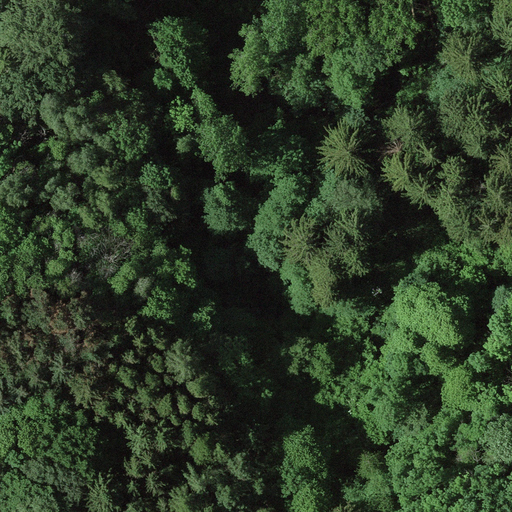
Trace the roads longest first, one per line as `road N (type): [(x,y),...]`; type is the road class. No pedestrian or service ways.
road 1 (track): [(380,448),(511,266)]
road 2 (track): [(380,448),(511,379)]
